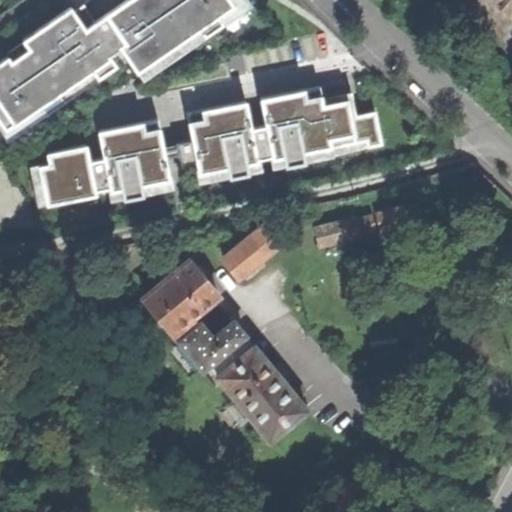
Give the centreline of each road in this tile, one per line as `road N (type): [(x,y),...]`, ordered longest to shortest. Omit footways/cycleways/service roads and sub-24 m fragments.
road 1 (residential): [(498,144),(74,246)]
road 2 (residential): [(354,0),(498,144)]
